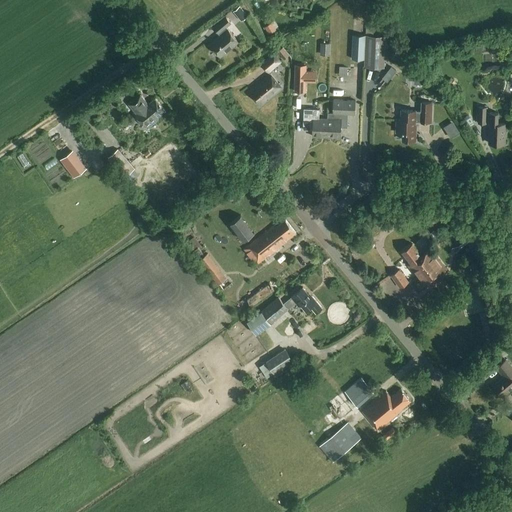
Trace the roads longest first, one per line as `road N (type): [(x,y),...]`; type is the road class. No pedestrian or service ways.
road 1 (tertiary): [(511,469),(314,230)]
road 2 (tertiary): [(314,230),(121,0)]
road 3 (tertiary): [(314,230),(359,192),(385,182),(511,184)]
